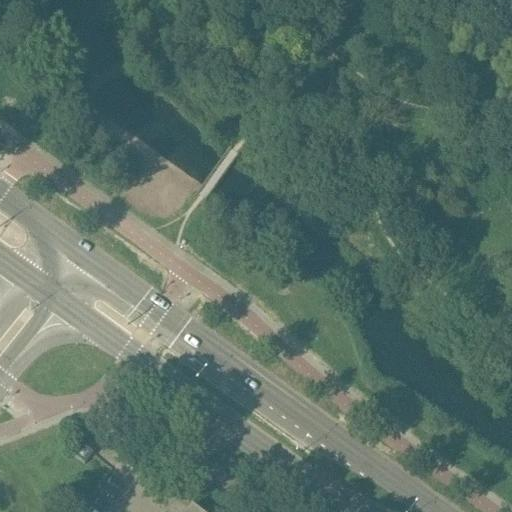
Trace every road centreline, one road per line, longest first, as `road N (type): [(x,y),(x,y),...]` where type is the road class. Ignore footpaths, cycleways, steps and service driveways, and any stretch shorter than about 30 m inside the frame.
road 1 (secondary): [(437,511),(72,247)]
road 2 (secondary): [(55,299),(347,511)]
